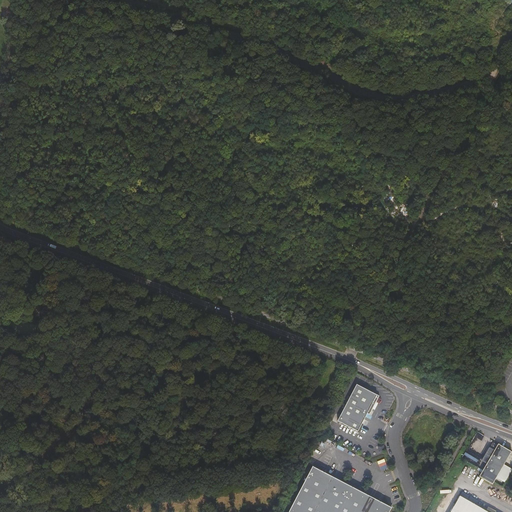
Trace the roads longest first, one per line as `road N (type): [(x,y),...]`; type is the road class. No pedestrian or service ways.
road 1 (tertiary): [(0,226),(304,340),(511,432)]
road 2 (track): [(484,95),(364,321)]
